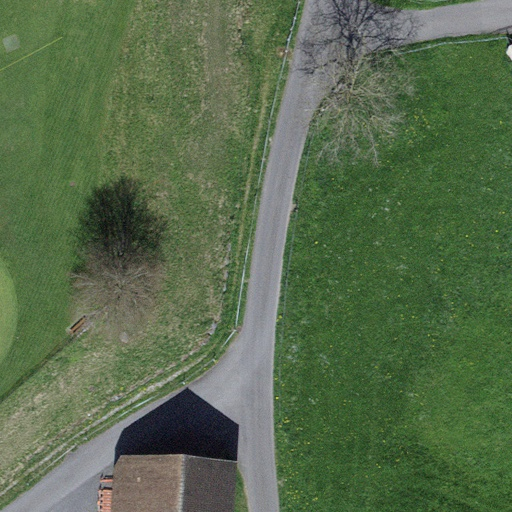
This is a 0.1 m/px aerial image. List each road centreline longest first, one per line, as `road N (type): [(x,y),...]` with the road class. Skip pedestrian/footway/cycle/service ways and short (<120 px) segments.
road 1 (residential): [(326,0),(281,201),(256,403)]
road 2 (residential): [(256,403),(195,416),(21,511)]
road 3 (track): [(325,1),(409,17),(511,8)]
